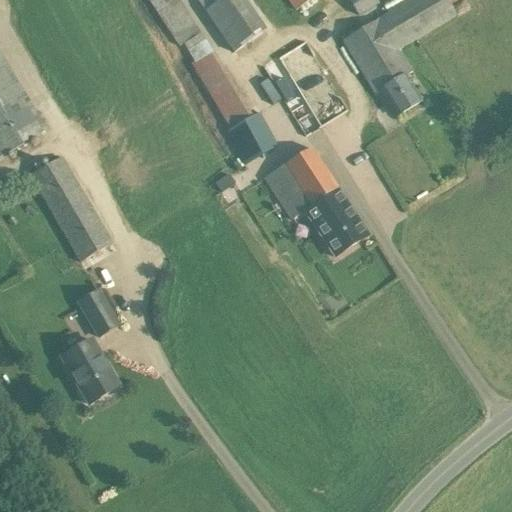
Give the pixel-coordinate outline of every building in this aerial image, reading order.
[(213,54),(202,35),(178,0),(147,0),(180,48),(184,45),(194,63),(191,65),(231,130),(227,133),(245,166),(279,147),(260,114),(253,118),(232,84),(214,53),(213,54)] [(272,31),(251,0),(200,0),(235,54),(272,31)] [(286,0),(295,12),(312,0),(286,0)] [(422,104),(406,76),(413,72),(401,51),(457,17),(447,0),(412,0),(341,42),(375,96),(381,92),(397,119),(422,104)] [(347,0),(359,18),(379,5),(378,3),(382,0),(347,0)] [(314,40),(265,67),(305,137),(353,110),(314,40)] [(0,158),(46,132),(0,54),(0,158)] [(312,149),(263,181),(290,221),(307,211),(318,227),(315,229),(335,259),(362,241),(344,213),(351,208),(312,149)] [(80,263),(112,245),(62,158),(30,177),(80,263)] [(228,175),(214,184),(221,194),(235,185),(228,175)] [(99,338),(118,327),(98,293),(79,304),(99,338)] [(89,406),(119,388),(91,341),(62,359),(89,406)]
